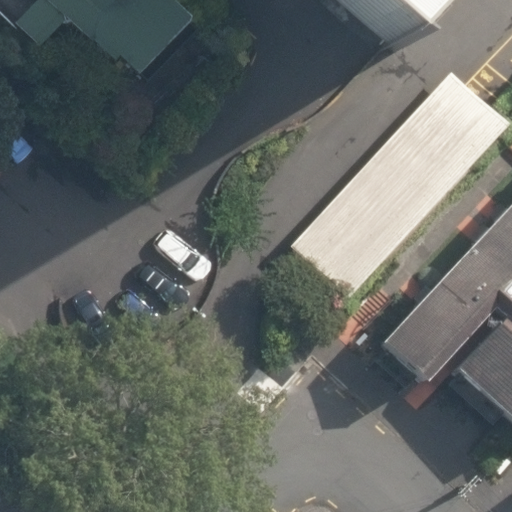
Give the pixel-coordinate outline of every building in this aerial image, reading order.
[(59,20),(37,0),(32,0),(6,27),(31,50),(59,20)] [(186,21),(163,0),(37,0),(59,20),(128,83),(186,21)] [(427,0),(310,0),(373,58),(427,0)] [(500,126),(445,75),(282,248),(338,300),(500,126)] [(466,398),(511,437),(511,367),(501,358),(511,344),(511,218),(381,370),(443,424),(466,398)]
